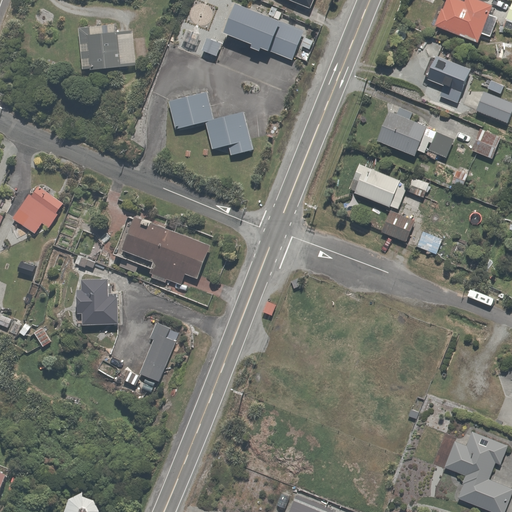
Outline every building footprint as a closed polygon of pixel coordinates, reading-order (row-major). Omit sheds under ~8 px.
[(309,25),(241,0),(236,0),(225,30),(253,40),(251,44),(263,48),(263,47),(296,59),(309,25)] [(445,0),(437,24),(478,40),(482,32),(492,36),(500,15),(491,12),(496,1),(493,0),(445,0)] [(113,24),(75,27),(79,70),(140,65),(137,28),(113,30),(113,24)] [(432,53),(424,73),(445,81),(440,95),(447,97),(445,104),(457,108),(472,68),(432,53)] [(505,92),(508,85),(491,79),(489,87),(505,92)] [(209,88),(170,98),(178,127),(207,120),(214,147),(231,143),(233,154),(255,149),(245,108),(216,116),(209,88)] [(398,112),(390,110),(379,140),(417,154),(419,149),(426,151),(428,147),(450,156),(457,137),(440,131),(438,136),(425,132),(428,124),(414,119),(416,111),(400,106),(398,112)] [(506,136),(482,127),(473,149),(497,159),(506,136)] [(410,180),(362,161),(351,189),(399,208),(410,180)] [(15,187),(21,174),(13,170),(6,183),(15,187)] [(430,180),(415,175),(410,190),(425,195),(430,180)] [(39,182),(35,188),(32,191),(14,217),(37,233),(45,222),(50,225),(67,202),(39,182)] [(416,218),(392,208),(383,230),(407,240),(416,218)] [(7,212),(0,209),(0,249),(1,250),(6,239),(13,242),(17,232),(1,226),(7,212)] [(132,210),(130,214),(116,250),(155,266),(152,273),(168,280),(169,279),(183,284),(189,270),(201,274),(213,241),(132,210)] [(445,238),(426,228),(418,244),(437,254),(445,238)] [(310,340),(332,282),(308,272),(283,334),(309,344),(310,340)] [(83,287),(79,287),(78,311),(83,311),(83,323),(119,323),(119,293),(111,292),(111,276),(83,276),(83,287)] [(332,282),(310,340),(342,353),(353,324),(365,329),(376,300),(332,282)] [(278,302),(268,299),(264,310),(274,313),(278,302)] [(3,312),(0,318),(0,322),(28,334),(32,323),(3,312)] [(161,380),(183,334),(184,332),(159,320),(151,336),(156,338),(141,370),(161,380)] [(46,326),(37,332),(46,346),(55,340),(46,326)] [(469,444),(457,439),(446,465),(466,474),(458,494),(498,511),(504,511),(511,495),(511,484),(492,476),(500,459),(504,460),(511,443),(476,428),(469,444)] [(0,495),(10,474),(0,469),(0,495)] [(84,493),(70,498),(65,511),(68,511),(69,511),(100,511),(96,501),(84,497),(84,493)]
